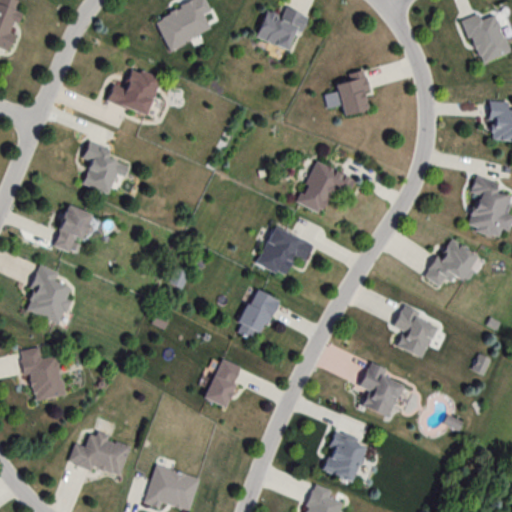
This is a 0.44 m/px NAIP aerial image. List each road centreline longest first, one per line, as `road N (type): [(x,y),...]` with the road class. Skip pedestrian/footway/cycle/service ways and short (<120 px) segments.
road 1 (residential): [(242,511),(305,366),(407,196),(423,152),(427,107),(418,64),(380,0)]
road 2 (residential): [(94,0),(0,207),(12,480),(44,511)]
